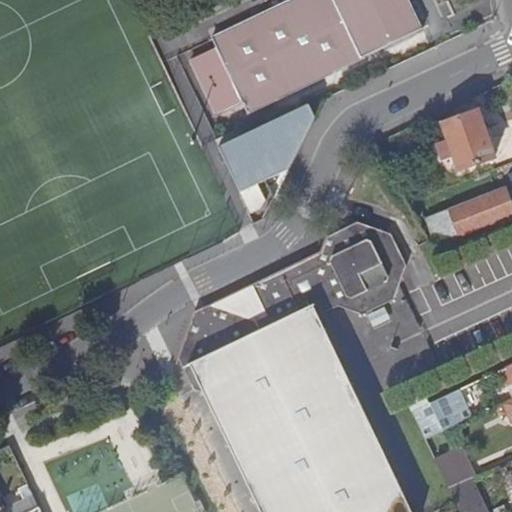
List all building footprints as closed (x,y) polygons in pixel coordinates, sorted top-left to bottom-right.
[(422,31),(406,0),(296,0),(214,40),(218,49),(193,60),(219,113),(244,101),(249,113),(422,31)] [(241,193),(290,170),(317,118),(311,106),(220,149),(229,166),(235,163),(240,173),(233,176),(241,193)] [(495,158),(478,111),(443,123),(450,140),(438,144),(444,160),(456,156),(461,170),(495,158)] [(235,163),(229,166),(233,176),(240,173),(235,163)] [(511,205),(506,188),(428,219),(434,241),(441,243),(511,215),(511,205)] [(329,237),(322,251),(304,260),(306,265),(293,271),(291,266),(196,312),(188,335),(181,357),(196,389),(205,393),(262,511),(414,511),(320,317),(314,306),(339,294),(345,305),(364,314),(396,299),(408,266),(392,234),(360,222),(329,237)] [(511,224),(433,254),(441,276),(511,249),(511,224)] [(304,260),(291,266),(293,271),(306,265),(304,260)] [(314,306),(320,317),(345,305),(339,294),(314,306)] [(511,365),(510,366),(503,369),(509,383),(511,382),(511,365)] [(459,390),(413,412),(426,438),(465,420),(460,409),(466,406),(459,390)] [(460,409),(465,420),(471,417),(466,406),(460,409)] [(461,446),(436,458),(451,488),(471,479),(476,477),(461,446)] [(487,511),(471,479),(451,488),(462,511),(487,511)]
